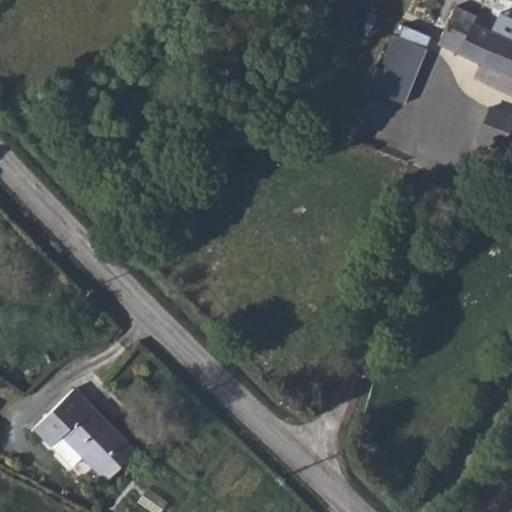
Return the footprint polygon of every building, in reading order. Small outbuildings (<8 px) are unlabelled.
[(477,16),(456,6),(438,43),(511,77),(511,40),(474,22),(477,16)] [(428,48),(395,34),(371,90),(404,104),(428,48)] [(510,114),(491,107),(479,140),(498,147),(510,114)] [(511,115),(510,114),(498,147),(511,152),(511,115)] [(88,409),(92,406),(74,388),(35,427),(73,466),(83,455),(107,480),(136,451),(101,415),(97,418),(88,409)] [(97,418),(101,415),(92,406),(88,409),(97,418)]
